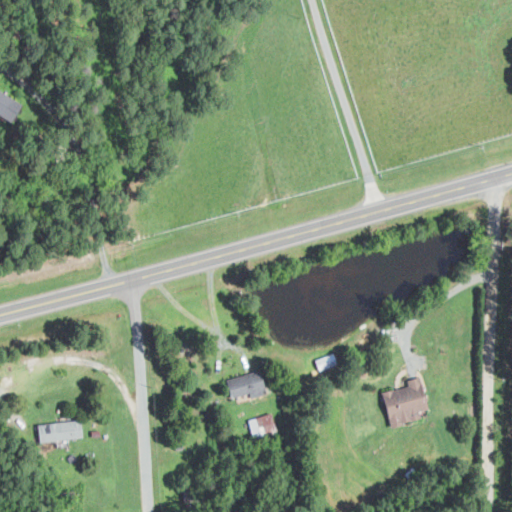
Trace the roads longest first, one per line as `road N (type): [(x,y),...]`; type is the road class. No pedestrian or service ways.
road 1 (primary): [(511,173),(0,311)]
road 2 (residential): [(492,511),(496,178)]
road 3 (residential): [(149,511),(131,279)]
road 4 (residential): [(111,285),(74,142)]
